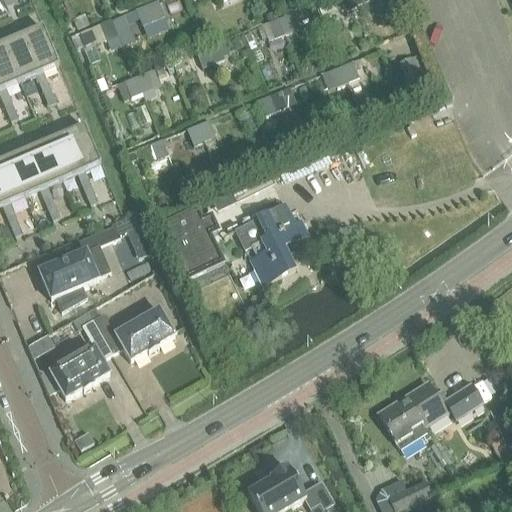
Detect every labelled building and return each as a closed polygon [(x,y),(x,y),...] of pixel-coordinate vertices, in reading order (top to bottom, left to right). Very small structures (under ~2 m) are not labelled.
[(14,8),(11,0),(1,0),(7,11),(14,8)] [(150,11),(131,19),(139,39),(158,31),(150,11)] [(83,18),(72,24),(77,34),(88,29),(83,18)] [(278,27),(259,35),(268,55),(287,47),(278,27)] [(59,70),(46,40),(47,39),(43,32),(28,38),(23,40),(39,78),(43,77),(59,70)] [(39,78),(23,40),(4,47),(20,86),(36,80),(42,95),(50,92),(43,77),(39,78)] [(20,86),(4,47),(0,49),(0,90),(2,94),(6,93),(20,86)] [(218,49),(195,57),(202,74),(224,65),(218,49)] [(363,62),(321,80),(328,97),(370,79),(363,62)] [(103,81),(95,84),(101,98),(108,95),(103,81)] [(135,85),(116,93),(124,113),(143,105),(135,85)] [(2,94),(0,90),(0,100),(4,111),(12,108),(6,93),(2,94)] [(56,107),(50,92),(42,95),(48,111),(56,107)] [(19,123),(12,108),(4,111),(11,126),(19,123)] [(101,169),(88,139),(85,131),(70,137),(69,137),(65,139),(81,178),(85,176),(101,169)] [(203,132),(184,140),(192,159),(211,151),(203,132)] [(81,178),(65,139),(46,147),(62,186),(77,179),(84,194),(91,191),(85,176),(81,178)] [(161,145),(150,150),(157,166),(168,162),(161,145)] [(62,186),(46,147),(27,155),(43,193),(47,192),(62,186)] [(43,193),(27,155),(8,162),(25,201),(40,195),(46,210),(54,207),(47,192),(43,193)] [(134,156),(127,158),(130,166),(136,164),(134,156)] [(25,201),(8,162),(0,165),(0,195),(6,209),(10,208),(25,201)] [(98,207),(91,191),(84,194),(90,210),(98,207)] [(6,209),(0,195),(0,211),(2,211),(8,226),(16,223),(10,208),(6,209)] [(60,222),(54,207),(46,210),(53,226),(60,222)] [(295,274),(284,251),(308,239),(301,226),(291,231),(284,218),(263,229),(260,224),(235,235),(245,256),(248,254),(254,264),(247,268),(260,292),(295,274)] [(23,238),(16,223),(8,226),(15,241),(23,238)] [(41,276),(39,276),(39,278),(40,278),(50,303),(51,305),(53,305),(53,304),(55,303),(62,318),(88,303),(85,296),(86,295),(84,291),(97,286),(99,285),(98,283),(111,277),(100,251),(120,242),(120,240),(135,234),(130,224),(93,240),(71,249),(76,261),(68,264),(41,276)] [(40,237),(35,227),(27,231),(32,240),(40,237)] [(5,238),(0,239),(0,251),(1,253),(10,249),(5,238)] [(96,312),(88,317),(112,359),(122,353),(130,367),(175,341),(159,314),(143,324),(141,321),(138,319),(134,319),(131,321),(129,324),(129,328),(131,331),(115,340),(103,319),(100,321),(96,312)] [(50,378),(38,376),(49,401),(60,395),(65,405),(110,379),(102,365),(112,359),(88,317),(73,325),(78,335),(83,333),(94,352),(78,362),(76,358),(73,357),(69,356),(66,358),(65,360),(64,362),(64,365),(66,368),(50,378)] [(456,424),(482,408),(471,390),(447,405),(441,396),(435,400),(427,388),(405,402),(421,429),(424,433),(451,416),(456,424)] [(421,429),(405,402),(378,419),(397,449),(403,459),(430,442),(424,433),(421,429)] [(511,458),(511,422),(505,408),(490,415),(511,459),(511,458)] [(85,441),(73,448),(80,460),(92,454),(85,441)] [(329,511),(334,509),(321,486),(302,497),(287,472),(270,482),(271,484),(248,498),(255,511),(292,511),(304,505),(308,511),(314,511),(319,509),(320,511),(329,511)] [(407,511),(431,501),(424,486),(406,495),(401,484),(383,493),(392,511),(407,511)]
